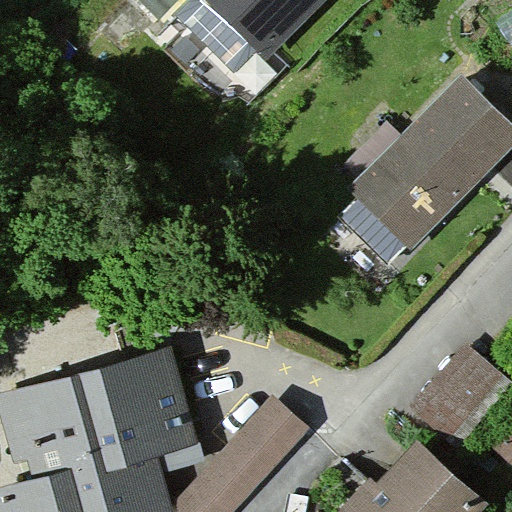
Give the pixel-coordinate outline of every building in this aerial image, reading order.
[(308,0),(196,0),(255,56),(308,0)] [(511,141),(511,133),(452,76),(344,188),(408,249),(511,141)] [(192,446),(163,344),(0,389),(0,445),(11,484),(0,486),(0,511),(148,511),(134,463),(192,446)] [(511,390),(511,388),(466,348),(415,406),(463,447),(511,390)] [(231,511),(304,433),(268,399),(164,511),(231,511)] [(470,511),(474,509),(407,448),(348,511),(470,511)]
